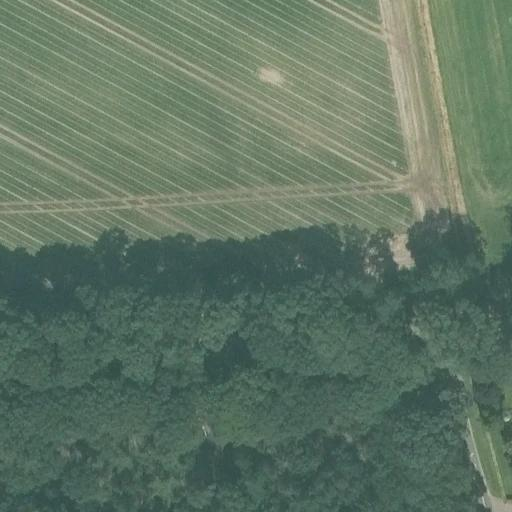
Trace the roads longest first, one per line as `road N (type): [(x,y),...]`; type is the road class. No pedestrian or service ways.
road 1 (unclassified): [(443,342),(0,364)]
road 2 (unclassified): [(484,511),(443,342)]
road 3 (track): [(416,343),(380,394),(363,408),(313,421),(293,446)]
